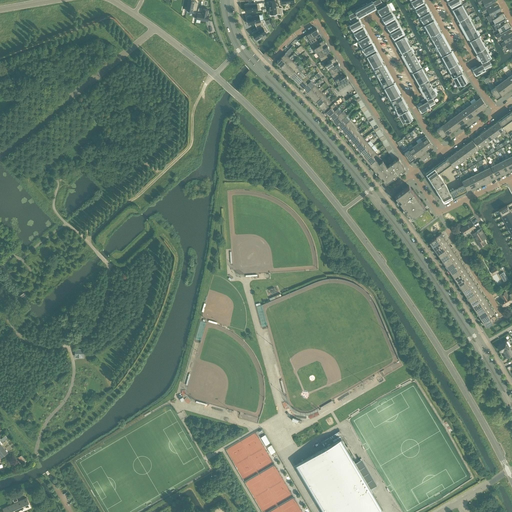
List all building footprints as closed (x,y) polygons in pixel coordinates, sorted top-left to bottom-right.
[(186,0),(186,7),(185,10),(188,10),(190,11),(195,12),(196,3),(195,3),(195,2),(195,3),(194,2),(193,2),(193,1),(193,0),(186,0)] [(372,2),(364,6),(365,9),(368,7),(370,11),(380,5),(382,4),(379,0),(377,0),(372,3),(372,2)] [(414,0),(411,2),(415,10),(426,4),(425,4),(421,6),(419,4),(423,2),(423,1),(424,1),(423,0),(414,0)] [(452,10),(464,4),(463,3),(463,4),(460,0),(451,0),(447,2),(450,7),(451,6),(451,7),(455,4),(457,7),(452,10)] [(276,14),(279,14),(279,8),(276,8),(275,1),(267,2),(267,6),(269,6),(270,13),(276,13),(276,14)] [(488,11),(490,14),(496,11),(496,12),(501,9),(498,4),(493,7),(491,3),(491,2),(485,5),(485,6),(481,8),(484,13),(488,11)] [(245,12),(257,10),(256,4),(249,5),(249,3),(244,4),(245,12)] [(381,18),(392,12),(388,4),(378,9),(378,10),(377,10),(380,15),(381,14),(381,15),(385,13),(386,15),(382,17),(381,18)] [(415,10),(419,18),(430,12),(429,12),(425,14),(424,11),(428,9),(429,9),(426,4),(415,10)] [(458,10),(459,13),(467,9),(464,4),(452,10),(453,13),(458,10)] [(365,9),(364,6),(355,11),(356,12),(349,16),(352,21),(364,14),(362,11),(365,9)] [(197,8),(196,15),(195,18),(196,18),(197,19),(200,19),(201,19),(202,20),(204,20),(205,20),(206,20),(207,20),(207,19),(207,18),(207,17),(207,18),(207,17),(207,16),(208,16),(207,16),(208,16),(208,14),(206,14),(206,13),(206,12),(207,12),(207,11),(207,9),(206,9),(205,9),(204,9),(203,9),(203,8),(202,8),(201,9),(200,9),(200,8),(200,9),(199,9),(199,8),(198,8),(197,8)] [(456,18),(458,21),(469,14),(467,9),(459,13),(461,15),(456,18)] [(493,20),(494,23),(501,20),(501,21),(505,18),(503,13),(498,16),(496,12),(496,11),(490,14),(490,15),(486,17),(489,22),(493,20)] [(386,26),(397,20),(392,12),(381,18),(384,23),(385,22),(385,23),(389,20),(390,23),(387,25),(386,26)] [(423,26),(435,20),(434,20),(434,19),(430,22),(428,19),(432,17),(433,17),(430,12),(419,18),(424,25),(423,26)] [(459,20),(461,25),(471,20),(469,15),(470,14),(469,14),(458,21),(459,20)] [(258,26),(263,23),(262,21),(260,21),(258,15),(252,17),(251,15),(246,16),(248,24),(256,22),(258,26)] [(349,25),(353,34),(363,28),(359,30),(358,27),(361,25),(362,25),(360,20),(359,20),(349,25)] [(391,33),(401,28),(397,20),(386,26),(388,31),(389,30),(393,28),(395,31),(391,33)] [(423,26),(426,31),(433,27),(432,25),(436,22),(435,20),(423,26)] [(461,25),(464,31),(473,26),(470,21),(471,20),(461,25)] [(498,29),(499,32),(506,29),(506,30),(510,27),(508,22),(503,25),(501,21),(501,20),(494,23),(495,24),(491,26),(494,31),(498,29)] [(264,26),(263,23),(258,26),(259,29),(252,34),(257,41),(261,38),(260,36),(266,33),(262,27),(264,26)] [(464,31),(467,36),(477,30),(476,31),(473,26),(464,31)] [(426,31),(428,37),(440,30),(439,28),(439,27),(434,30),(433,27),(426,31)] [(310,45),(317,40),(315,38),(317,36),(316,35),(319,33),(316,28),(305,36),(310,44),(310,45)] [(353,34),(358,41),(367,36),(363,38),(362,35),(366,33),(367,32),(364,28),(363,28),(353,34)] [(394,42),(406,35),(405,36),(401,28),(391,33),(390,34),(393,39),(394,38),(398,36),(399,39),(394,42)] [(502,38),(504,41),(510,38),(511,39),(511,38),(511,31),(508,34),(506,30),(506,29),(499,32),(500,33),(496,35),(499,40),(502,38)] [(430,36),(432,41),(442,36),(439,31),(440,30),(428,37),(429,37),(430,36)] [(469,42),(481,35),(480,35),(477,30),(467,36),(470,41),(469,41),(469,42)] [(358,41),(362,49),(372,44),(368,46),(366,43),(370,41),(371,40),(368,35),(367,36),(358,41)] [(400,42),(402,45),(409,41),(406,35),(394,42),(396,44),(400,42)] [(475,42),(477,44),(484,40),(481,35),(469,42),(470,44),(471,44),(475,42)] [(434,41),(436,46),(445,41),(442,36),(432,41),(432,42),(434,41)] [(510,38),(504,41),(505,42),(501,44),(504,49),(507,47),(510,51),(511,49),(511,40),(511,39),(510,38)] [(310,45),(315,53),(327,46),(325,42),(325,43),(323,40),(317,44),(316,41),(317,41),(317,40),(310,45)] [(473,50),(475,52),(487,46),(484,40),(477,44),(478,47),(473,49),(474,50),(473,50)] [(400,52),(412,46),(409,41),(402,45),(403,47),(399,50),(400,52)] [(438,52),(448,46),(445,41),(436,46),(439,51),(438,52)] [(365,58),(377,51),(372,54),(371,51),(375,49),(374,49),(375,48),(373,43),(372,44),(362,49),(366,57),(365,58)] [(320,61),(320,62),(327,57),(326,54),(328,53),(327,52),(330,50),(327,46),(315,53),(316,53),(321,61),(320,61)] [(401,52),(404,57),(414,52),(411,47),(412,46),(400,52),(401,52)] [(440,58),(452,51),(451,52),(448,46),(438,52),(441,57),(440,58)] [(476,52),(479,57),(489,51),(486,46),(487,46),(475,52),(476,52)] [(365,58),(368,63),(375,59),(374,56),(379,54),(378,54),(379,54),(377,51),(365,58)] [(440,58),(443,63),(450,59),(449,56),(453,54),(452,51),(440,58)] [(489,51),(479,57),(482,62),(491,57),(488,52),(489,52),(489,51)] [(404,57),(407,62),(416,57),(413,52),(414,52),(404,57)] [(281,66),(289,58),(285,53),(276,62),(279,65),(281,66)] [(324,64),(327,69),(338,62),(336,59),(336,60),(335,60),(333,57),(328,61),(326,58),(328,57),(327,57),(320,62),(322,65),(324,64)] [(407,62),(410,67),(419,63),(416,57),(407,62)] [(285,70),(285,71),(294,62),(289,58),(281,66),(284,69),(285,70)] [(371,68),(383,62),(382,59),(381,59),(377,62),(375,59),(368,63),(371,68)] [(443,63),(446,68),(458,62),(456,59),(452,62),(450,59),(443,63)] [(473,69),(475,72),(474,73),(475,76),(485,71),(484,70),(491,66),(488,61),(473,69)] [(289,75),(298,66),(294,62),(285,71),(288,73),(289,74),(289,75)] [(331,75),(333,77),(338,74),(336,71),(338,70),(337,68),(340,67),(338,62),(327,69),(328,69),(331,74),(331,75)] [(375,73),(376,73),(376,72),(385,68),(382,63),(383,62),(371,68),(372,68),(375,73)] [(447,68),(450,73),(460,68),(457,62),(458,62),(446,68),(447,68)] [(412,73),(424,67),(423,67),(421,68),(419,63),(410,67),(413,73),(412,73)] [(293,79),(294,79),(301,71),(297,67),(298,66),(289,75),(292,77),(294,78),(293,79)] [(418,74),(419,76),(426,72),(424,67),(412,73),(413,76),(418,74)] [(376,73),(379,78),(388,73),(385,68),(376,72),(376,73)] [(450,73),(453,78),(462,73),(460,68),(450,73)] [(298,83),(306,76),(301,71),(294,79),(296,82),(297,81),(298,83)] [(416,81),(417,84),(429,77),(426,72),(419,76),(421,79),(416,81)] [(381,83),(381,84),(391,78),(388,73),(379,78),(382,83),(381,83)] [(462,73),(453,78),(457,87),(466,82),(463,76),(458,79),(457,76),(463,73),(462,73)] [(338,74),(333,77),(334,80),(335,80),(339,86),(349,79),(346,75),(343,77),(342,75),(340,77),(338,74)] [(302,87),(302,88),(310,80),(306,76),(298,83),(301,86),(302,87)] [(419,84),(421,89),(430,84),(427,79),(430,78),(429,77),(417,84),(418,84),(419,84)] [(383,89),(394,83),(393,83),(391,78),(381,84),(383,89)] [(306,92),(314,84),(310,80),(302,88),(305,90),(306,91),(306,92)] [(504,81),(499,84),(505,92),(508,90),(510,91),(511,90),(504,81)] [(383,89),(386,95),(393,91),(391,88),(396,86),(396,85),(394,83),(383,89)] [(310,96),(311,96),(319,89),(314,84),(306,92),(309,95),(309,94),(310,96)] [(421,89),(424,94),(434,88),(433,89),(430,84),(421,89)] [(499,84),(495,87),(502,97),(503,96),(502,94),(505,92),(499,84)] [(502,97),(495,87),(490,90),(496,98),(500,96),(501,98),(502,97)] [(434,88),(424,94),(427,99),(437,94),(434,88)] [(314,100),(315,101),(323,93),(319,89),(311,96),(313,99),(315,100),(314,100)] [(386,95),(388,100),(400,93),(399,91),(394,93),(393,91),(386,95)] [(319,105),(327,97),(323,93),(315,101),(317,103),(318,103),(319,104),(319,105)] [(389,99),(392,105),(402,99),(399,94),(400,94),(400,93),(388,100),(389,100),(389,99)] [(327,97),(319,105),(321,108),(322,107),(323,109),(331,102),(327,97)] [(419,110),(421,113),(430,107),(430,106),(435,104),(432,98),(418,106),(420,109),(419,110)] [(480,98),(476,101),(483,111),(484,110),(483,108),(486,106),(480,98)] [(392,105),(395,110),(405,104),(402,99),(392,105)] [(476,101),(471,104),(477,112),(480,110),(482,112),(483,111),(476,101)] [(328,115),(329,115),(338,107),(334,103),(325,111),(327,114),(329,115),(328,115)] [(395,110),(398,115),(408,110),(405,104),(395,110)] [(471,104),(467,107),(474,117),(476,116),(474,114),(477,112),(471,104)] [(332,120),(343,111),(343,110),(341,112),(338,107),(329,115),(331,118),(332,119),(332,120)] [(467,107),(463,110),(469,119),(472,116),(473,118),(474,117),(467,107)] [(408,110),(398,115),(403,124),(412,119),(408,113),(404,116),(402,113),(408,110)] [(463,110),(458,114),(466,123),(467,123),(466,121),(469,119),(463,110)] [(336,124),(346,115),(343,111),(332,120),(335,122),(336,124)] [(511,112),(498,121),(501,126),(504,130),(504,129),(502,126),(506,123),(511,118),(511,112)] [(458,114),(454,117),(460,125),(463,123),(464,124),(466,123),(458,114)] [(340,128),(350,119),(346,115),(336,124),(339,127),(340,128)] [(454,117),(450,120),(457,130),(458,129),(457,127),(460,125),(454,117)] [(344,132),(344,133),(354,124),(350,119),(340,128),(342,131),(343,131),(344,132)] [(450,120),(445,123),(451,131),(454,129),(456,131),(457,130),(450,120)] [(497,123),(494,124),(500,133),(504,130),(501,126),(498,121),(498,122),(498,121),(496,122),(497,123)] [(445,123),(441,126),(448,136),(449,135),(448,133),(451,131),(445,123)] [(347,137),(358,128),(354,124),(344,133),(346,135),(347,137)] [(491,127),(490,127),(496,136),(500,133),(494,124),(492,126),(491,126),(490,127),(491,127)] [(448,136),(441,126),(436,130),(442,138),(446,135),(447,137),(448,136)] [(488,129),(486,130),(492,139),(496,136),(490,127),(490,128),(489,127),(488,128),(488,129)] [(351,141),(360,134),(357,130),(358,128),(347,137),(350,140),(351,141)] [(482,133),(488,142),(492,139),(486,130),(483,132),(482,133)] [(480,135),(478,136),(484,145),(488,142),(482,133),(481,134),(481,133),(480,134),(480,135)] [(354,146),(355,146),(364,138),(360,134),(351,141),(353,144),(354,144),(355,145),(354,146)] [(425,135),(421,139),(429,150),(430,149),(429,147),(432,145),(425,135)] [(484,145),(478,136),(475,138),(474,139),(473,140),(479,148),(484,145)] [(358,150),(368,142),(364,138),(355,146),(357,149),(357,148),(358,150)] [(422,140),(417,143),(423,151),(426,149),(428,151),(429,150),(421,139),(420,139),(422,140)] [(470,142),(468,144),(474,152),(478,148),(472,140),(471,141),(470,141),(470,142)] [(362,154),(362,155),(371,147),(368,142),(358,150),(361,153),(362,154)] [(417,143),(413,147),(420,156),(421,156),(420,154),(423,151),(417,143)] [(464,146),(464,147),(470,155),(474,152),(468,144),(465,145),(464,146)] [(365,159),(366,159),(375,151),(371,147),(362,155),(364,157),(365,157),(366,159),(365,159)] [(408,148),(407,148),(415,158),(418,156),(419,157),(420,156),(413,147),(409,150),(408,148)] [(462,148),(460,150),(465,158),(470,155),(464,147),(463,147),(462,147),(462,148)] [(416,160),(415,158),(407,148),(403,151),(410,161),(413,159),(415,160),(416,160)] [(456,152),(455,153),(461,161),(465,158),(460,150),(457,151),(456,152)] [(369,163),(378,156),(375,151),(366,159),(368,162),(369,163)] [(454,154),(451,156),(457,164),(461,161),(455,153),(454,153),(454,154)] [(373,168),(382,160),(378,156),(369,163),(372,166),(373,167),(373,168)] [(448,158),(447,159),(453,167),(457,164),(451,156),(449,157),(448,158)] [(382,160),(373,168),(376,171),(377,170),(378,172),(377,173),(381,178),(382,177),(383,179),(382,180),(385,183),(405,169),(398,158),(387,166),(382,160)] [(447,159),(441,163),(444,168),(446,166),(450,163),(453,167),(447,159)] [(505,160),(500,162),(505,171),(509,169),(505,160)] [(500,162),(496,164),(500,173),(505,171),(500,162)] [(441,163),(434,168),(437,173),(438,172),(442,169),(444,168),(441,163)] [(500,173),(496,164),(491,167),(495,176),(500,173)] [(489,167),(485,170),(489,179),(494,176),(489,167)] [(437,173),(434,168),(426,174),(434,186),(436,189),(436,190),(444,202),(452,197),(449,192),(450,192),(445,184),(443,180),(438,172),(437,173)] [(485,170),(480,172),(485,181),(489,179),(485,170)] [(480,172),(476,174),(480,183),(485,181),(480,172)] [(476,174),(471,177),(476,186),(480,183),(476,174)] [(471,177),(466,179),(471,188),(476,186),(471,177)] [(462,181),(464,185),(466,190),(471,188),(466,179),(462,181)] [(411,217),(420,229),(434,219),(427,210),(422,213),(420,210),(425,207),(409,185),(395,196),(411,217)] [(464,185),(457,189),(459,194),(466,190),(464,185)] [(449,192),(452,197),(459,194),(457,189),(450,192),(449,192)] [(499,210),(501,215),(510,211),(509,210),(507,206),(499,210)] [(501,215),(504,220),(511,215),(511,214),(510,212),(510,211),(501,215)] [(468,224),(460,229),(464,235),(471,230),(473,233),(477,240),(476,240),(480,247),(485,244),(483,239),(486,237),(481,228),(476,231),(474,229),(475,228),(471,222),(470,222),(469,221),(467,222),(468,224)] [(429,241),(432,245),(444,237),(441,233),(429,241)] [(432,245),(435,249),(447,241),(444,237),(432,245)] [(435,249),(438,253),(450,245),(447,241),(435,249)] [(438,253),(440,257),(452,249),(450,245),(438,253)] [(440,257),(443,261),(455,253),(452,249),(440,257)] [(443,261),(446,265),(452,260),(458,256),(455,253),(443,261)] [(446,265),(448,269),(461,261),(458,256),(452,260),(446,265)] [(448,269),(451,273),(463,265),(461,261),(448,269)] [(451,273),(454,277),(466,269),(463,265),(451,273)] [(454,277),(457,281),(469,273),(466,269),(454,277)] [(457,281),(459,285),(471,277),(469,273),(457,281)] [(459,285),(462,289),(474,281),(471,277),(459,285)] [(462,289),(465,293),(477,285),(474,281),(462,289)] [(465,293),(467,297),(479,289),(477,285),(465,293)] [(467,297),(470,301),(482,293),(479,289),(467,297)] [(501,298),(502,299),(499,300),(500,302),(500,303),(501,305),(502,305),(503,307),(511,301),(511,300),(508,295),(505,291),(500,295),(501,298)] [(470,301),(473,305),(485,297),(482,293),(470,301)] [(473,305),(475,309),(488,301),(485,297),(473,305)] [(475,309),(478,313),(490,305),(488,301),(475,309)] [(257,305),(261,325),(266,324),(262,304),(257,305)] [(478,313),(480,317),(493,309),(490,305),(478,313)] [(480,317),(483,321),(495,314),(493,309),(480,317)] [(495,314),(483,321),(484,324),(485,326),(498,318),(495,314)] [(497,346),(501,351),(510,346),(507,340),(497,346)] [(511,348),(510,346),(501,351),(501,352),(501,351),(505,358),(511,353),(511,348)] [(321,409),(333,402),(332,400),(320,407),(321,409)] [(270,443),(265,435),(261,437),(265,445),(270,443)] [(295,465),(322,511),(374,511),(382,508),(370,488),(368,484),(355,462),(341,438),(325,447),(295,465)] [(19,457),(21,460),(23,463),(27,459),(23,454),(19,457)] [(362,458),(355,462),(368,484),(370,488),(371,487),(377,484),(362,458)] [(3,508),(4,511),(19,511),(31,507),(26,498),(18,502),(16,497),(13,499),(15,503),(3,508)]
